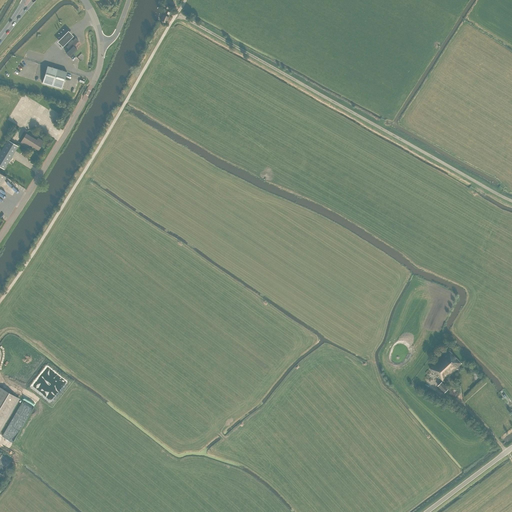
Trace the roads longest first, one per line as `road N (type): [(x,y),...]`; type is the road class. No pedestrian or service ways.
road 1 (unclassified): [(511,201),(177,12)]
road 2 (track): [(177,12),(0,301)]
road 3 (tertiary): [(0,239),(89,91),(100,44)]
